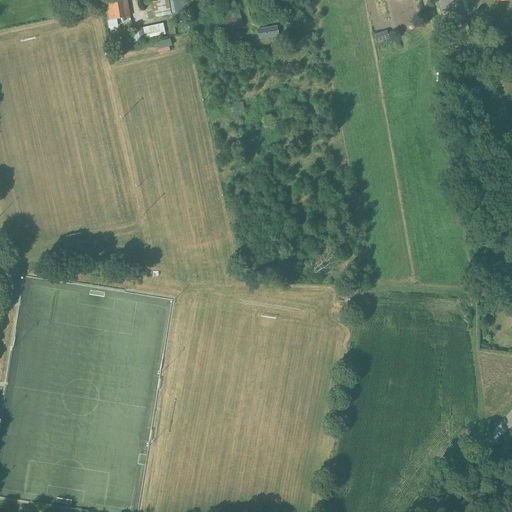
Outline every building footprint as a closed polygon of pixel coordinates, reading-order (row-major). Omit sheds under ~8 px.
[(127,0),(116,0),(106,2),(110,20),(130,17),(127,0)] [(166,0),(152,3),(155,18),(171,15),(168,0),(166,0)] [(170,0),(173,15),(186,12),(183,0),(170,0)] [(243,29),(243,27),(241,17),(225,20),(227,32),(243,29)] [(134,41),(165,34),(163,23),(132,30),(134,41)] [(278,27),(258,30),(259,40),(279,36),(278,27)] [(387,32),(373,36),(376,44),(389,40),(387,32)] [(280,95),(268,98),(270,108),(282,105),(280,95)] [(243,102),(231,104),(232,113),(244,111),(243,102)]
